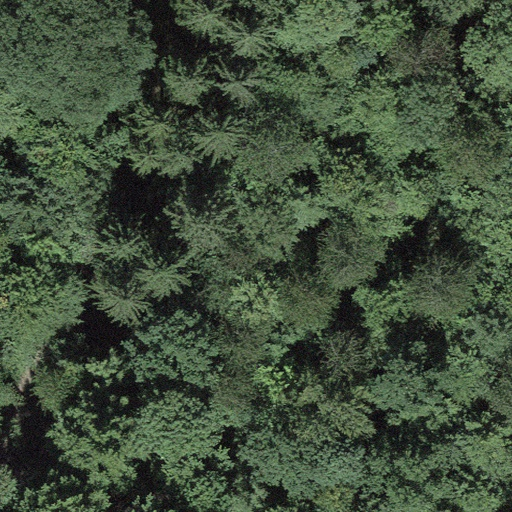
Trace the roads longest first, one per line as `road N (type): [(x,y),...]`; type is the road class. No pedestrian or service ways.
road 1 (track): [(170,0),(140,125),(6,463)]
road 2 (track): [(0,462),(161,511)]
